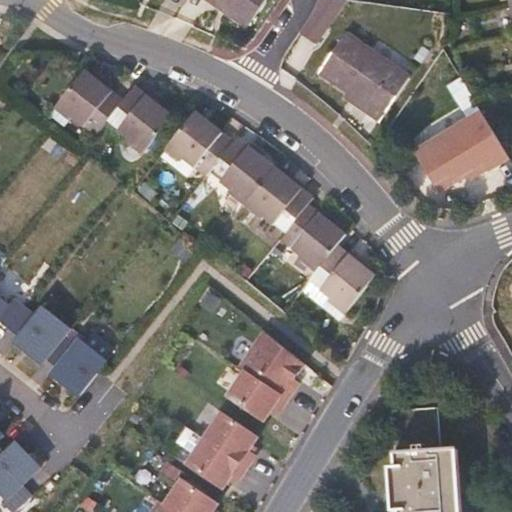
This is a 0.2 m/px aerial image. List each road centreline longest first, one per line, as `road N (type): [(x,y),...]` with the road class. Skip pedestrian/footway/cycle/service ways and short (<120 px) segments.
road 1 (residential): [(282,511),(383,342),(438,284)]
road 2 (residential): [(438,284),(362,188),(244,90)]
road 3 (residential): [(244,90),(140,46),(101,41),(36,0)]
road 4 (residential): [(511,402),(438,284)]
